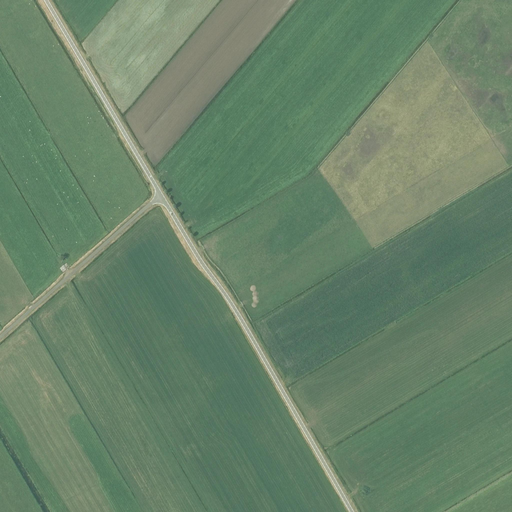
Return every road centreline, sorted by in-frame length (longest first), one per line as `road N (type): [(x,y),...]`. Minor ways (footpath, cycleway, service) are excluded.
road 1 (unclassified): [(350,511),(160,194)]
road 2 (unclassified): [(160,194),(45,0)]
road 3 (unclassified): [(0,337),(160,194)]
